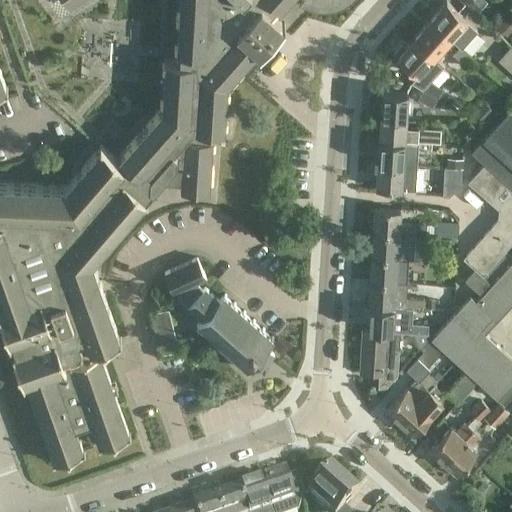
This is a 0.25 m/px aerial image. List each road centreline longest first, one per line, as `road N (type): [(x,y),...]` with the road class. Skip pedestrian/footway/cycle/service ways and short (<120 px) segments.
road 1 (residential): [(326,413),(347,56),(397,0)]
road 2 (residential): [(56,511),(326,413)]
road 3 (residential): [(438,511),(326,413)]
